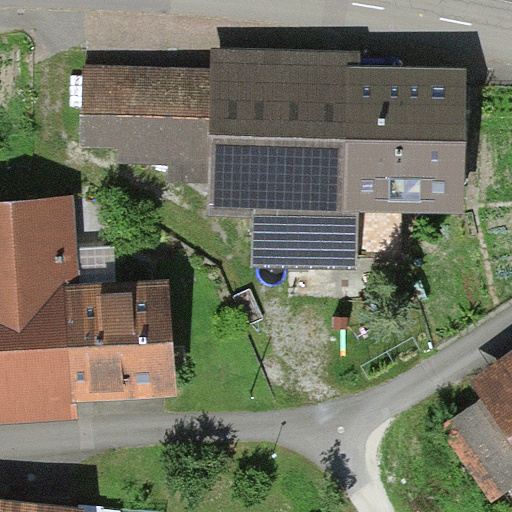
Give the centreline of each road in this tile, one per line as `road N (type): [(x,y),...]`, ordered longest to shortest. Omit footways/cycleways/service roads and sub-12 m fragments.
road 1 (residential): [(326,421),(0,445)]
road 2 (residential): [(511,324),(326,421)]
road 3 (tertiary): [(511,32),(310,0)]
